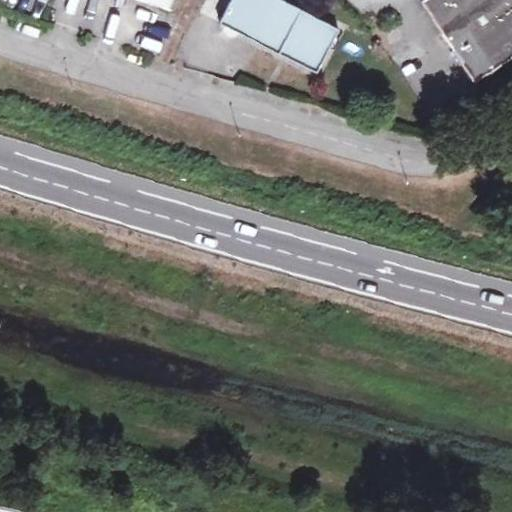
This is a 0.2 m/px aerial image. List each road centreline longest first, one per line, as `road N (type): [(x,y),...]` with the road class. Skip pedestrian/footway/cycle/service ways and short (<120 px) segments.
road 1 (unclassified): [(511,149),(472,171),(434,175),(0,40)]
road 2 (trunk): [(511,295),(0,154)]
